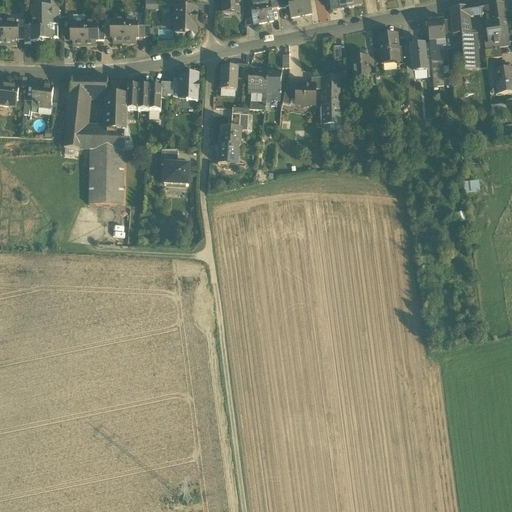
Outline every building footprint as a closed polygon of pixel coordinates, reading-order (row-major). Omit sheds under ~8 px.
[(238,15),(239,15),(239,0),(223,0),(223,14),(224,14),(224,12),(238,12),(238,15)] [(272,11),(278,9),(277,0),(269,0),(270,4),(272,11)] [(283,0),(277,0),(278,9),(286,8),(283,0)] [(287,0),(291,18),(311,14),(308,0),(287,0)] [(328,0),(331,10),(347,7),(345,0),(328,0)] [(33,2),(33,11),(51,11),(51,2),(33,2)] [(158,11),(158,2),(146,2),(145,11),(158,11)] [(270,4),(267,4),(253,7),(251,8),(253,16),(252,16),(253,25),(274,22),(272,11),(270,4)] [(486,17),(487,24),(506,21),(503,5),(480,9),(480,6),(478,6),(480,17),(480,18),(486,17)] [(478,6),(472,7),(473,18),(480,17),(478,6)] [(469,18),(473,18),(472,7),(451,10),(453,36),(456,35),(462,35),(464,62),(464,71),(479,70),(477,35),(471,36),(469,18)] [(190,38),(193,38),(195,37),(195,34),(196,34),(197,10),(189,10),(176,10),(176,11),(175,17),(171,17),(171,27),(175,27),(175,31),(185,31),(185,34),(188,34),(188,36),(190,38)] [(52,37),(52,34),(53,33),(54,32),(54,30),(58,30),(58,11),(51,11),(33,11),(33,27),(33,42),(33,43),(39,43),(39,41),(43,41),(43,37),(52,37)] [(113,45),(124,45),(124,21),(113,22),(113,27),(110,27),(110,39),(110,40),(113,40),(113,45)] [(136,21),(124,21),(124,45),(136,44),(136,39),(138,39),(138,27),(138,26),(136,26),(136,21)] [(443,22),(444,34),(451,34),(450,21),(443,22)] [(509,38),(506,21),(487,24),(486,25),(489,41),(509,38)] [(428,23),(430,44),(431,63),(440,62),(438,47),(445,46),(444,34),(443,22),(428,23)] [(16,23),(4,23),(4,46),(16,46),(16,41),(18,41),(18,29),(18,28),(16,28),(16,23)] [(73,47),(84,47),(84,24),(73,24),(73,29),(70,29),(70,30),(70,42),(73,42),(73,47)] [(96,24),(84,24),(84,47),(96,47),(96,42),(98,42),(98,30),(98,29),(96,29),(96,24)] [(24,27),(24,29),(24,41),(24,45),(31,45),(31,42),(33,42),(33,27),(24,27)] [(379,37),(382,65),(399,63),(400,63),(398,47),(397,35),(379,37)] [(509,38),(489,41),(490,49),(508,46),(509,44),(509,38)] [(413,64),(413,72),(427,71),(424,44),(410,46),(413,64)] [(430,44),(424,44),(427,71),(413,72),(414,79),(432,77),(431,63),(430,44)] [(410,46),(404,47),(406,65),(413,64),(410,46)] [(399,63),(399,65),(406,65),(404,47),(398,47),(400,63),(399,63)] [(485,51),(486,59),(502,58),(501,49),(485,51)] [(352,59),(354,82),(370,81),(370,76),(368,58),(352,59)] [(432,77),(433,87),(437,87),(436,80),(444,79),(442,62),(440,62),(431,63),(432,77)] [(406,65),(408,80),(415,80),(414,79),(413,72),(413,64),(406,65)] [(501,88),(502,94),(511,93),(511,69),(493,71),(495,89),(501,88)] [(221,91),(236,92),(237,79),(237,71),(222,70),(222,78),(221,78),(220,89),(221,89),(221,91)] [(249,95),(266,95),(268,72),(250,71),(249,71),(249,80),(248,94),(249,95)] [(281,72),(268,72),(266,95),(280,96),(281,72)] [(186,101),(197,102),(198,91),(199,91),(199,84),(198,84),(198,76),(187,76),(187,78),(180,78),(180,80),(179,98),(186,98),(186,101)] [(326,133),(335,133),(337,132),(340,131),(341,128),(342,125),(342,114),(339,111),(339,78),(325,78),(324,103),(323,103),(323,106),(321,107),(321,110),(321,126),(321,134),(326,134),(326,133)] [(19,88),(26,89),(27,79),(18,79),(19,88)] [(108,79),(98,80),(97,99),(106,99),(106,98),(107,98),(107,97),(108,79)] [(323,91),(323,79),(312,79),(311,87),(315,87),(315,90),(323,91)] [(64,150),(80,152),(81,140),(84,140),(85,129),(89,98),(97,99),(98,80),(73,80),(64,150)] [(370,88),(370,81),(354,82),(355,90),(370,88)] [(0,106),(17,108),(19,88),(0,86),(0,87),(0,106)] [(297,94),(296,102),(302,103),(303,106),(303,108),(312,107),(312,106),(315,106),(315,90),(315,87),(311,87),(297,86),(295,93),(295,94),(297,94)] [(40,108),(51,109),(52,104),(53,89),(34,87),(32,107),(38,108),(38,109),(39,109),(40,109),(40,108)] [(127,112),(138,112),(139,88),(127,88),(127,112)] [(150,88),(139,88),(138,112),(149,112),(150,88)] [(161,89),(150,88),(149,112),(159,113),(161,113),(161,99),(162,89),(161,89)] [(283,104),(290,106),(292,101),(296,102),(297,94),(295,94),(295,93),(293,92),(294,90),(286,89),(283,104)] [(266,100),(266,103),(251,102),(250,112),(265,112),(266,104),(270,104),(270,102),(280,102),(280,96),(266,95),(249,95),(248,99),(266,100)] [(125,125),(126,125),(127,98),(107,97),(107,98),(106,98),(106,99),(105,130),(105,131),(124,131),(125,125)] [(491,106),(492,114),(505,112),(505,105),(491,106)] [(159,113),(149,112),(149,121),(159,121),(159,113)] [(241,131),(244,131),(245,117),(232,116),(231,130),(241,131)] [(124,131),(124,153),(134,153),(126,125),(125,125),(124,131)] [(80,152),(90,152),(92,130),(85,129),(84,140),(81,140),(80,152)] [(92,130),(90,152),(124,153),(124,131),(105,131),(105,130),(92,130)] [(240,149),(241,133),(241,131),(231,130),(222,130),(221,148),(238,149),(240,149)] [(237,167),(238,149),(221,148),(219,148),(218,166),(237,167)] [(123,207),(124,153),(90,152),(89,206),(123,207)] [(161,167),(165,167),(165,166),(177,167),(178,155),(162,154),(161,167)] [(189,167),(177,167),(165,166),(165,167),(164,186),(167,187),(186,187),(188,187),(189,167)] [(479,181),(464,183),(466,195),(480,193),(479,181)]
